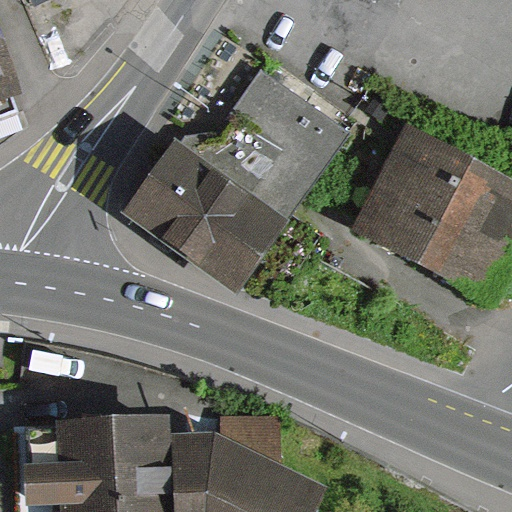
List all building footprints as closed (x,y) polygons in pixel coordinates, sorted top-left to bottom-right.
[(0,115),(16,110),(0,66),(0,115)] [(194,146),(138,224),(244,300),(301,223),(290,215),(338,149),(258,90),(209,157),(194,146)] [(386,195),(495,248),(511,213),(511,199),(409,150),(386,195)] [(495,248),(386,195),(363,243),(483,301),(507,254),(495,248)] [(320,511),(328,497),(221,446),(174,449),(173,426),(55,433),(59,479),(34,481),(36,511),(320,511)]
